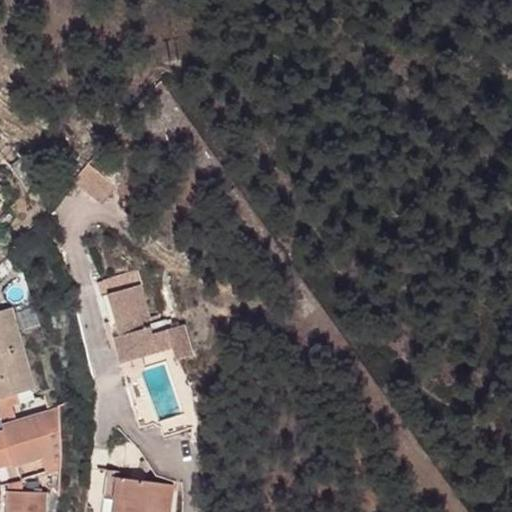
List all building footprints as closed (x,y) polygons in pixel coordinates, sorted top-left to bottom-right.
[(92,166),(77,182),(104,207),(119,191),(92,166)] [(103,295),(130,387),(147,381),(144,372),(140,359),(160,354),(140,284),(103,295)] [(11,308),(0,311),(0,399),(4,399),(6,408),(27,402),(24,392),(35,389),(11,308)] [(147,381),(130,387),(141,427),(155,423),(162,427),(161,422),(147,381)] [(6,430),(16,462),(46,453),(52,472),(64,469),(60,409),(19,421),(16,411),(3,414),(6,425),(4,425),(6,430)] [(161,422),(162,427),(166,437),(194,427),(188,413),(161,422)] [(6,430),(0,432),(0,467),(16,462),(6,430)] [(18,464),(23,480),(27,479),(33,477),(28,461),(18,464)] [(0,474),(18,469),(16,462),(0,467),(0,474)] [(106,498),(116,499),(126,500),(124,511),(169,511),(173,485),(108,477),(106,498)] [(27,479),(23,480),(12,483),(10,511),(47,511),(48,492),(26,490),(27,479)] [(124,511),(126,500),(116,499),(114,511),(124,511)]
